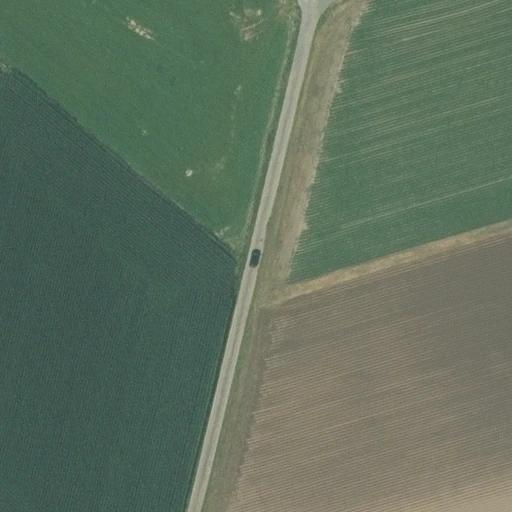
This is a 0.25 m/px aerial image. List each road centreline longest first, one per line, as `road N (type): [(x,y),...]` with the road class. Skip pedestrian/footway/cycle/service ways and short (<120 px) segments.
road 1 (unclassified): [(191,511),(310,0)]
road 2 (track): [(240,305),(511,214)]
